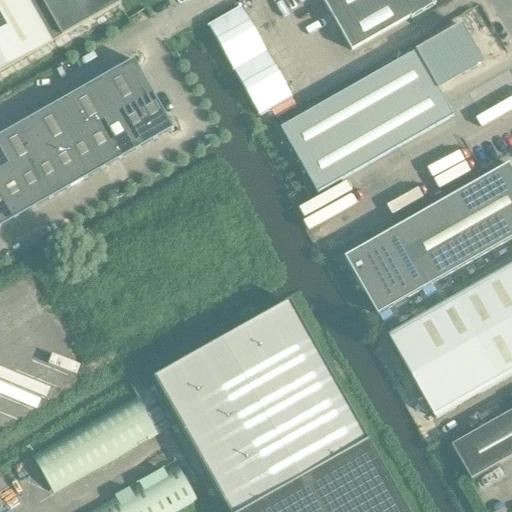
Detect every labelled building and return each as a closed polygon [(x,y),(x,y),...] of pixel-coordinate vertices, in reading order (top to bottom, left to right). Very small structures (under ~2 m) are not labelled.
[(0,0),(0,72),(121,4),(118,0),(0,0)] [(321,0),(352,52),(410,19),(411,20),(436,6),(432,0),(321,0)] [(448,34),(416,52),(436,87),(481,62),(470,41),(462,26),(448,34)] [(412,54),(280,129),(317,195),(454,118),(439,92),(436,87),(416,52),(412,54)] [(134,61),(98,81),(118,116),(154,95),(134,61)] [(98,81),(64,101),(83,135),(101,126),(118,116),(98,81)] [(138,150),(173,130),(154,95),(118,116),(138,150)] [(64,101),(29,120),(49,155),(66,145),(83,135),(64,101)] [(120,160),(138,150),(118,116),(101,126),(120,160)] [(29,120),(0,136),(0,150),(14,175),(31,165),(49,155),(29,120)] [(66,145),(86,180),(120,160),(101,126),(83,135),(66,145)] [(86,180),(66,145),(49,155),(68,190),(86,180)] [(0,150),(0,182),(14,175),(0,150)] [(31,165),(51,200),(68,190),(49,155),(31,165)] [(14,175),(34,210),(51,200),(31,165),(14,175)] [(511,239),(511,171),(509,165),(344,259),(377,316),(511,239)] [(34,210),(14,175),(0,182),(0,191),(16,220),(34,210)] [(0,228),(16,220),(0,191),(0,228)] [(436,420),(511,376),(511,265),(388,336),(436,420)] [(408,511),(369,444),(290,304),(154,380),(228,511),(408,511)] [(159,437),(138,399),(33,458),(55,496),(159,437)] [(511,412),(451,447),(471,482),(511,458),(511,412)] [(180,511),(198,502),(176,463),(89,511),(180,511)]
